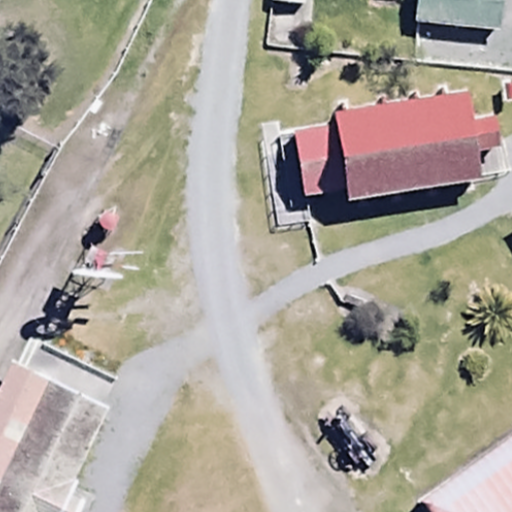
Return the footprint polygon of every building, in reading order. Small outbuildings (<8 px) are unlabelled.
[(307,0),(269,0),(268,8),(306,13),(307,0)] [(414,0),(414,27),(493,33),(495,0),(414,0)] [(418,35),(418,65),(479,67),(480,36),(418,35)] [(299,203),(469,189),(465,154),(494,151),(491,116),(471,118),(468,97),(333,111),(335,130),(292,135),(299,203)] [(0,511),(57,511),(106,408),(8,363),(0,379),(0,511)] [(511,511),(511,420),(406,495),(418,511),(511,511)]
